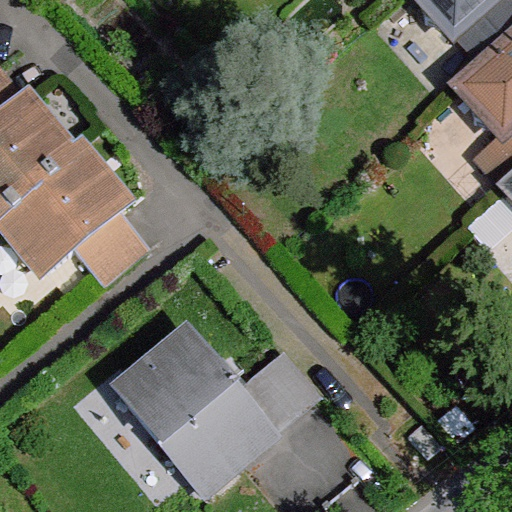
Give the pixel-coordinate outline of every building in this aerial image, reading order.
[(500,0),(407,0),(449,46),(500,0)] [(511,136),(511,38),(452,91),(501,146),(511,136)] [(125,228),(138,217),(84,150),(76,157),(29,100),(25,104),(0,74),(0,245),(42,297),(80,266),(104,296),(150,259),(125,228)] [(511,178),(497,192),(511,208),(511,178)] [(190,341),(104,410),(185,511),(195,511),(276,448),(190,341)] [(289,434),(331,400),(291,351),(249,384),(289,434)]
